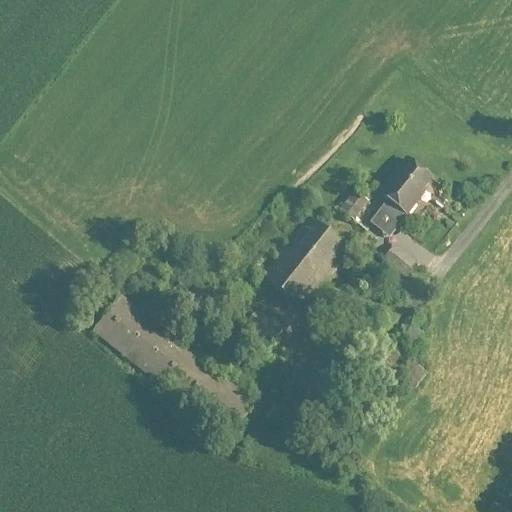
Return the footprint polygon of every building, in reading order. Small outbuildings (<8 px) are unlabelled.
[(428,180),(403,161),(377,196),(385,202),(377,213),(393,225),(401,215),(404,217),(416,202),(414,200),(428,180)] [(350,223),(365,204),(352,194),(337,213),(350,223)] [(300,312),(347,253),(308,222),(261,282),(300,312)] [(227,443),(256,408),(120,299),(92,335),(227,443)] [(266,354),(281,335),(256,315),(241,334),(266,354)] [(412,391),(426,375),(396,351),(383,367),(412,391)] [(299,421),(333,387),(317,373),(284,406),(299,421)] [(376,425),(397,399),(366,375),(345,401),(376,425)]
